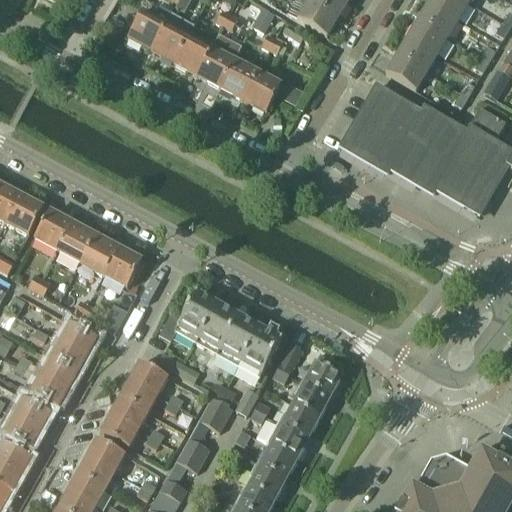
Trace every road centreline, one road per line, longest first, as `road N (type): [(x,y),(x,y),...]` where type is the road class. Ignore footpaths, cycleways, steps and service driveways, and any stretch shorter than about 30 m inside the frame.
road 1 (residential): [(17,511),(81,395),(123,357),(186,246)]
road 2 (tertiary): [(186,246),(428,374)]
road 3 (tertiary): [(281,179),(69,65)]
road 4 (tertiary): [(489,291),(281,179)]
road 5 (tertiary): [(0,149),(186,246)]
road 6 (residential): [(281,179),(386,0)]
road 7 (residential): [(412,398),(337,511)]
